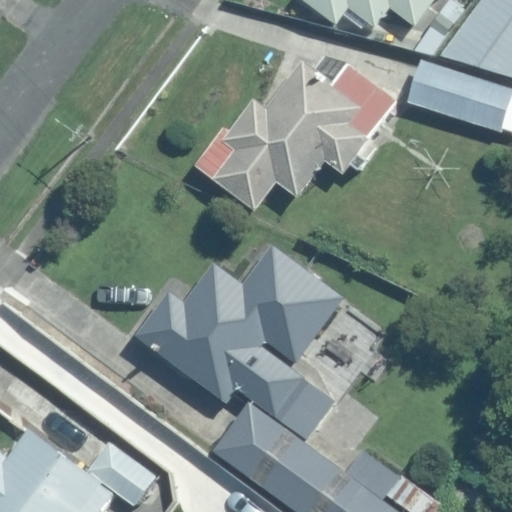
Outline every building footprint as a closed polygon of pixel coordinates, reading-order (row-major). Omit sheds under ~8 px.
[(418,27),(439,0),(309,0),(346,29),(360,12),(382,29),(397,10),(418,27)] [(511,0),(488,0),(447,57),(511,76),(511,0)] [(281,111),(261,98),(238,130),(232,126),(203,166),(268,212),(284,190),(304,204),(331,165),(355,182),(408,106),(325,48),(281,111)] [(511,90),(426,68),(415,109),(511,134),(511,90)] [(257,402),(219,455),(297,511),(480,511),(484,507),(490,511),(495,511),(511,489),(511,487),(498,477),(511,457),(511,443),(477,418),(458,445),(474,458),(442,503),(369,450),(352,472),(312,444),(342,403),(297,370),(351,296),(283,247),(255,285),(224,263),(194,305),(175,291),(142,338),(233,404),(242,392),(257,402)] [(0,511),(115,511),(126,499),(41,430),(19,458),(9,451),(0,462),(0,511)] [(181,446),(140,497),(158,511),(207,511),(229,485),(181,446)]
